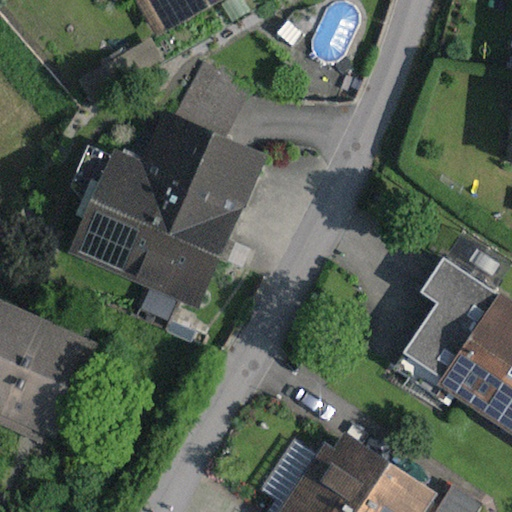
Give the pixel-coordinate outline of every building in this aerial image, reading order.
[(149,0),(165,26),(211,0),(149,0)] [(257,85),(216,62),(191,108),(232,131),(248,103),(257,85)] [(266,155),(162,109),(139,162),(89,140),(71,181),(99,193),(79,238),(205,293),(229,239),(266,155)] [(420,288),(436,299),(404,346),(511,416),(511,300),(442,255),(420,288)] [(95,345),(3,304),(0,311),(0,399),(14,406),(10,416),(41,430),(54,436),(95,345)] [(329,443),(283,511),(420,511),(432,494),(349,439),(341,451),(329,443)] [(480,511),(488,500),(458,481),(438,511),(480,511)]
